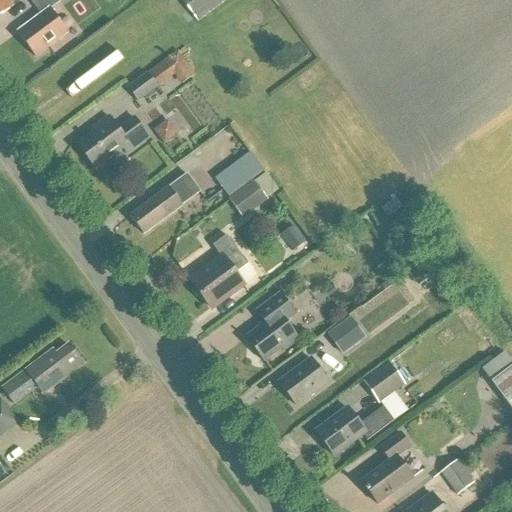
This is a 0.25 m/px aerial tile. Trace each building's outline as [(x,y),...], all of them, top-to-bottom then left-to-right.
[(0,0),(0,16),(14,6),(8,0),(0,0)] [(61,2),(59,0),(43,0),(34,7),(39,14),(16,30),(35,58),(68,35),(50,9),(61,2)] [(180,0),(195,21),(224,0),(180,0)] [(180,86),(196,75),(178,52),(126,90),(136,104),(173,77),(180,86)] [(91,134),(78,143),(95,167),(124,147),(127,151),(148,137),(135,117),(118,129),(108,115),(87,129),(91,134)] [(164,147),(178,136),(167,121),(152,132),(164,147)] [(187,175),(129,216),(142,235),(183,206),(182,205),(200,192),(187,175)] [(253,182),(228,201),(242,220),(267,202),(253,182)] [(293,253),(305,243),(293,227),(281,236),(293,253)] [(247,263),(226,234),(212,245),(221,257),(190,280),(192,283),(192,289),(196,295),(202,296),(210,307),(242,284),(234,273),(247,263)] [(425,281),(418,272),(410,277),(417,287),(425,281)] [(246,338),(262,361),(280,348),(283,352),(299,340),(283,318),(292,312),(284,300),(261,316),(267,324),(246,338)] [(327,336),(342,356),(365,339),(350,319),(327,336)] [(52,349),(1,386),(13,403),(35,387),(41,395),(83,364),(68,344),(55,353),(52,349)] [(311,359),(279,381),(294,403),(326,381),(311,359)] [(362,381),(377,403),(404,385),(388,363),(362,381)] [(511,368),(491,384),(511,412),(511,368)] [(0,399),(0,428),(14,418),(1,399),(0,399)] [(360,426),(349,410),(316,432),(331,454),(361,434),(366,442),(394,423),(384,409),(360,426)] [(389,460),(360,480),(377,505),(413,480),(397,456),(410,448),(400,432),(379,447),(389,460)] [(438,474),(454,496),(474,483),(468,475),(473,472),(467,463),(462,467),(457,461),(438,474)] [(444,511),(432,495),(407,511),(444,511)]
